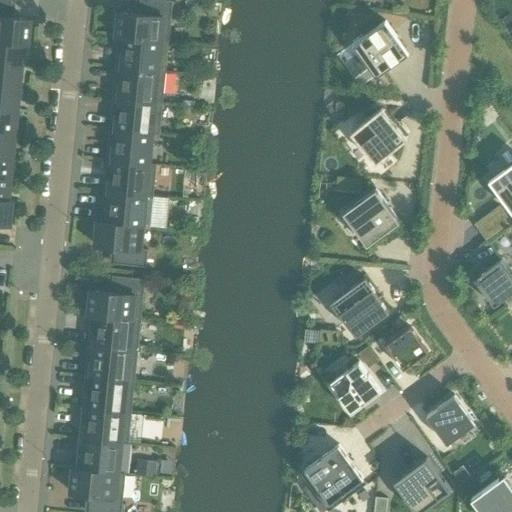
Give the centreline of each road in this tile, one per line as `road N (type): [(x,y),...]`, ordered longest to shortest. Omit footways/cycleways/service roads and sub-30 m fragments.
road 1 (residential): [(460,0),(434,278),(439,308),(511,411)]
road 2 (residential): [(51,262),(77,0)]
road 3 (residential): [(27,511),(51,262)]
